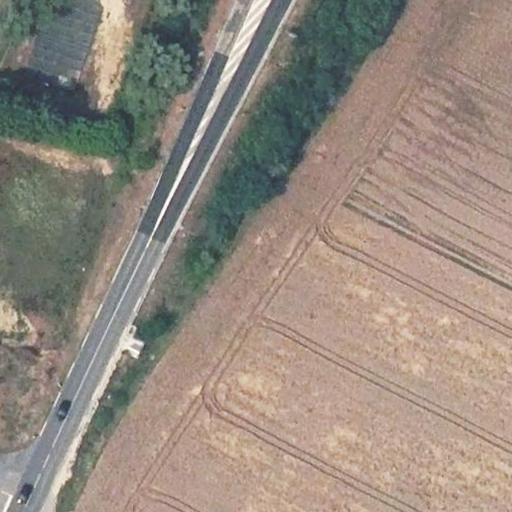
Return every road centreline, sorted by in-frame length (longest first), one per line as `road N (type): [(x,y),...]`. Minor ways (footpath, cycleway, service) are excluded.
road 1 (secondary): [(64,421),(281,0)]
road 2 (secondary): [(246,0),(64,421)]
